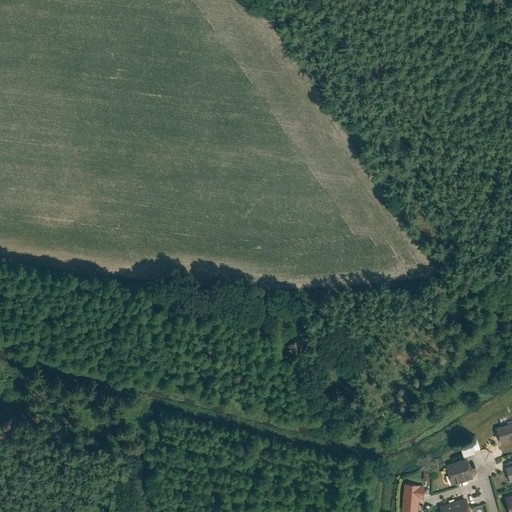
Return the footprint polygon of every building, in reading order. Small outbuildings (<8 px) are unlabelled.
[(511,422),(497,427),(502,446),(511,443),(511,422)] [(462,443),(464,455),(481,451),(479,440),(462,443)] [(468,459),(444,466),(450,487),(475,479),(468,459)] [(425,484),(405,484),(403,511),(418,511),(419,500),(425,500),(425,484)] [(471,511),(467,500),(440,509),(440,511),(471,511)]
